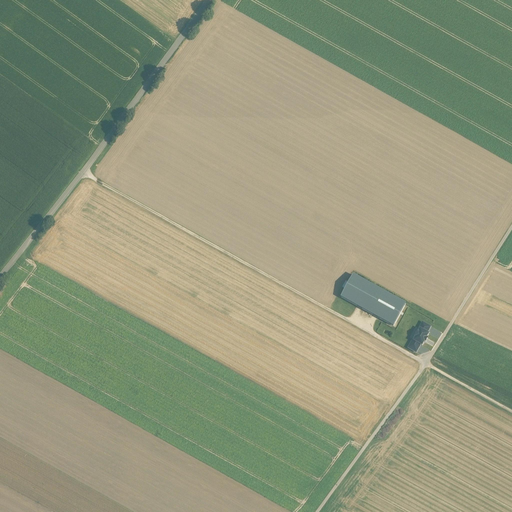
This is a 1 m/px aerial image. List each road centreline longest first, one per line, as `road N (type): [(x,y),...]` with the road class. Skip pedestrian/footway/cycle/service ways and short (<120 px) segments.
road 1 (track): [(83,171),(424,363)]
road 2 (unclassified): [(0,277),(208,0)]
road 3 (track): [(317,511),(424,363)]
road 4 (track): [(424,363),(511,226)]
